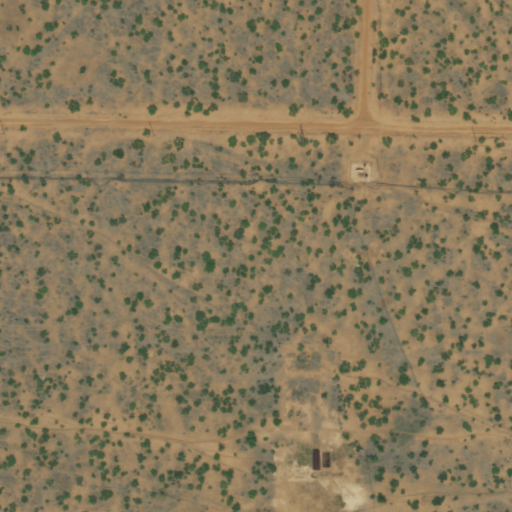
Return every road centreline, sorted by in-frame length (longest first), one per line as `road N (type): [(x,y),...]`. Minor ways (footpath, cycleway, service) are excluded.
road 1 (residential): [(511,149),(0,145)]
road 2 (residential): [(314,0),(309,143)]
